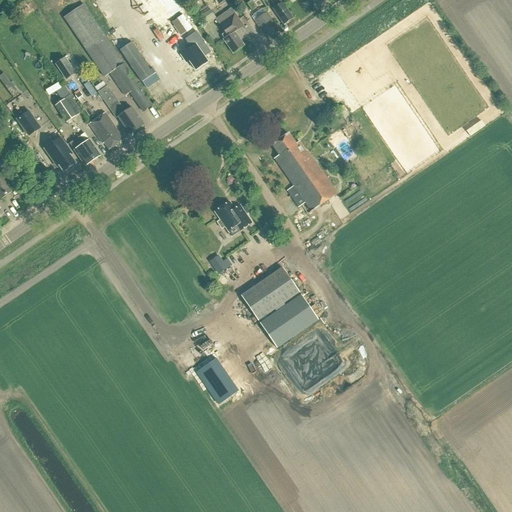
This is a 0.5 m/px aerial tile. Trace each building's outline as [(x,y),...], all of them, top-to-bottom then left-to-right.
[(174,0),(156,0),(150,5),(163,23),(171,18),(181,10),(174,0)] [(251,0),(247,4),(252,11),(257,7),(251,0)] [(281,19),(284,25),(292,19),(289,14),(281,3),(279,0),(271,0),(275,7),(273,9),(280,20),(281,19)] [(130,93),(143,112),(152,106),(83,4),(63,17),(104,78),(110,74),(125,96),(130,93)] [(278,28),(267,13),(255,21),(261,30),(263,28),(269,38),(277,32),(275,30),(278,28)] [(223,40),(233,54),(244,46),(234,33),(243,26),(235,14),(219,25),(225,33),(221,36),(224,39),(223,40)] [(192,47),(182,54),(187,62),(190,60),(197,70),(209,61),(201,50),(207,45),(198,32),(187,40),(192,47)] [(120,51),(142,83),(142,82),(153,75),(131,43),(120,51)] [(55,64),(66,80),(76,73),(65,57),(55,64)] [(153,75),(142,82),(146,89),(160,80),(153,69),(150,71),(153,75)] [(86,79),(81,82),(87,94),(93,91),(86,79)] [(113,84),(109,87),(115,97),(120,94),(113,84)] [(55,106),(67,123),(82,112),(70,96),(64,85),(56,91),(63,101),(55,106)] [(107,86),(98,93),(116,119),(118,118),(130,135),(144,126),(132,108),(125,112),(107,86)] [(154,92),(157,96),(165,92),(162,87),(154,92)] [(29,112),(17,120),(28,137),(41,128),(29,112)] [(104,143),(109,150),(124,140),(105,113),(89,125),(102,144),(104,143)] [(300,141),(296,144),(289,133),(272,144),(279,155),(274,159),(293,187),(287,191),(298,207),(301,205),(308,214),(311,211),(312,212),(337,194),(308,151),(306,151),(300,141)] [(83,135),(70,144),(85,166),(100,156),(89,140),(87,141),(83,135)] [(72,154),(61,138),(44,149),(50,157),(51,156),(54,161),(53,162),(57,168),(59,166),(63,172),(76,164),(72,158),(71,155),(72,154)] [(0,198),(1,200),(12,192),(0,174),(0,198)] [(236,212),(229,202),(215,213),(220,221),(217,223),(222,229),(225,227),(228,232),(236,226),(240,231),(252,223),(242,209),(239,211),(236,212)] [(263,227),(266,232),(271,229),(268,223),(263,227)] [(214,268),(218,274),(231,265),(227,258),(214,268)] [(282,268),(241,297),(276,349),(318,320),(282,268)] [(334,343),(338,352),(356,344),(353,336),(334,343)]
